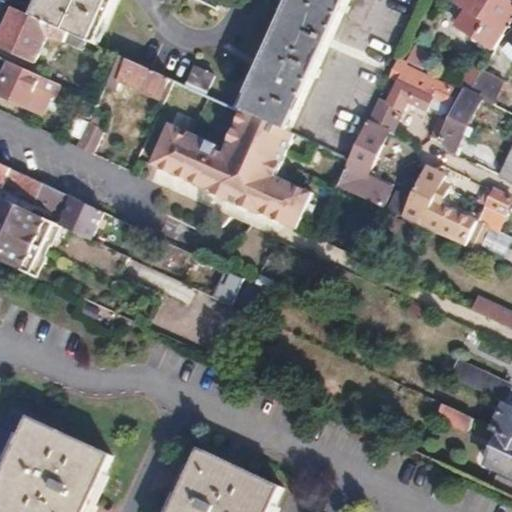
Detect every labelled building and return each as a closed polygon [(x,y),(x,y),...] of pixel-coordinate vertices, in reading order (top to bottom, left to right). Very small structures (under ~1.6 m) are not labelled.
[(45,0),(37,19),(88,42),(108,0),(45,0)] [(294,0),(243,113),(289,134),(350,0),(294,0)] [(511,5),(503,0),(459,0),(456,5),(468,12),(457,31),(495,52),(505,37),(511,25),(511,5)] [(17,10),(0,47),(36,63),(50,37),(83,52),(88,42),(37,19),(17,10)] [(414,49),(407,63),(408,64),(424,71),(430,57),(414,49)] [(120,57),(106,88),(119,94),(123,84),(160,102),(171,80),(120,57)] [(399,83),(389,105),(380,100),(369,124),(390,133),(397,136),(412,105),(429,113),(431,109),(447,116),(457,93),(406,69),(408,64),(407,63),(399,59),(390,79),(399,83)] [(13,64),(0,90),(0,94),(46,116),(56,96),(58,97),(63,87),(13,64)] [(470,64),(457,87),(465,91),(470,94),(484,72),(470,64)] [(196,69),(188,88),(208,97),(216,78),(196,69)] [(449,125),(441,140),(445,142),(451,154),(455,156),(483,100),(496,106),(507,84),(484,72),(470,94),(465,91),(449,125)] [(170,124),(152,164),(208,190),(207,192),(258,215),(259,213),(298,232),(314,196),(279,179),(298,139),(289,134),(243,113),(226,151),(220,154),(216,152),(219,146),(189,133),(186,138),(178,134),(181,128),(170,124)] [(441,122),(432,141),(441,140),(449,125),(441,122)] [(90,123),(79,148),(95,155),(106,130),(90,123)] [(369,124),(339,189),(385,210),(394,189),(369,178),(390,133),(369,124)] [(511,150),(499,177),(511,183),(511,150)] [(0,164),(0,188),(4,191),(14,171),(0,164)] [(412,201),(404,219),(467,247),(479,223),(442,207),(450,190),(444,188),(448,178),(431,169),(428,168),(412,201)] [(24,175),(17,189),(23,191),(22,195),(37,202),(45,186),(24,175)] [(45,186),(37,202),(66,216),(61,227),(91,241),(104,214),(45,186)] [(511,199),(494,191),(486,207),(505,215),(511,200),(511,199)] [(398,195),(389,212),(404,219),(412,201),(398,195)] [(0,260),(32,275),(55,224),(0,197),(0,260)] [(460,362),(453,378),(494,398),(502,382),(460,362)] [(511,406),(506,403),(495,429),(503,433),(511,436),(511,406)] [(443,405),(437,418),(468,433),(474,419),(443,405)] [(32,420),(0,487),(0,511),(86,511),(113,458),(32,420)] [(511,436),(503,433),(488,464),(511,475),(511,436)] [(202,449),(172,511),(274,511),(286,488),(202,449)] [(511,483),(495,476),(490,486),(511,496),(511,483)]
